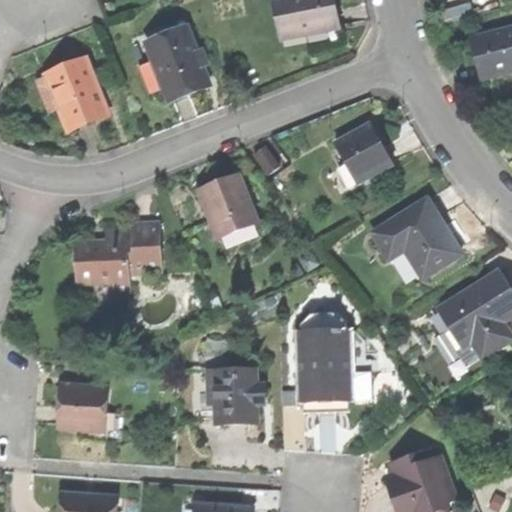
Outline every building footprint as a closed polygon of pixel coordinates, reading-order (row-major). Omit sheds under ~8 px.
[(334,0),(272,0),(280,39),(340,28),(336,8),(334,0)] [(147,45),(169,103),(190,95),(209,87),(200,65),(195,51),(187,30),(147,45)] [(476,64),(481,82),(511,72),(511,30),(470,43),(476,64)] [(201,49),(195,51),(200,65),(206,63),(201,49)] [(86,61),(46,77),(47,80),(59,111),(66,127),(106,111),(86,61)] [(51,114),(59,111),(47,80),(38,83),(51,114)] [(109,117),(106,111),(66,127),(69,134),(89,125),(109,117)] [(381,144),(371,126),(335,146),(357,185),(392,165),(381,144)] [(255,156),(270,175),(281,167),(266,147),(255,156)] [(202,194),(220,240),(258,225),(240,179),(219,187),(202,194)] [(441,219),(429,198),(374,233),(390,259),(406,249),(424,278),(463,254),(451,234),(448,236),(443,227),(438,220),(441,219)] [(74,246),(75,284),(112,283),(113,293),(129,293),(128,273),(160,272),(159,226),(131,226),(131,232),(118,232),(105,233),(106,246),(74,246)] [(511,294),(500,275),(440,312),(454,333),(464,349),(473,344),(482,358),(484,361),(507,346),(496,329),(504,325),(511,319),(511,294)] [(295,333),(297,406),(305,406),(306,415),(326,415),(349,414),(348,403),(356,403),(354,331),(346,331),(346,324),(335,315),(311,316),(301,326),(301,332),(295,333)] [(511,343),(511,337),(504,325),(496,329),(507,346),(511,343)] [(366,345),(354,331),(356,403),(368,403),(366,345)] [(469,366),(482,358),(473,344),(464,349),(454,333),(447,338),(463,365),(465,368),(469,366)] [(196,423),(217,423),(217,405),(208,405),(208,392),(208,373),(208,362),(196,362),(196,423)] [(217,405),(217,423),(259,423),(259,416),(259,408),(266,408),(266,388),(256,388),(256,373),(208,373),(208,392),(217,392),(217,405)] [(108,390),(62,388),(62,406),(61,431),(106,432),(108,390)] [(208,405),(217,405),(217,392),(208,392),(208,405)] [(396,503),(398,511),(440,511),(447,510),(449,509),(448,504),(456,501),(442,460),(433,463),(430,454),(405,463),(408,473),(395,477),(388,480),(396,503)] [(392,467),(395,477),(408,473),(405,463),(392,467)] [(117,511),(118,499),(63,497),(63,507),(62,511),(117,511)]
